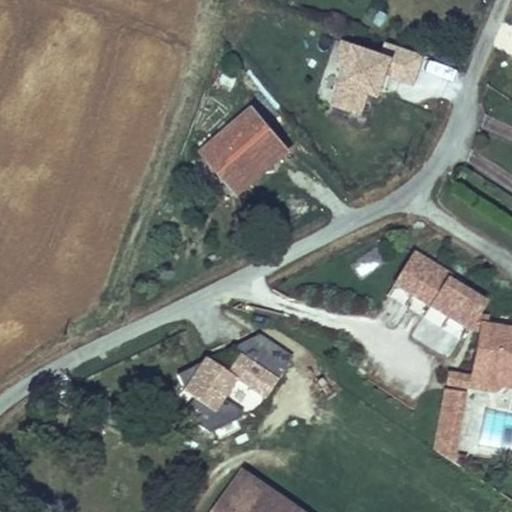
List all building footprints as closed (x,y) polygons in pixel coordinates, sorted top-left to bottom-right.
[(345,44),(338,63),(349,66),(336,104),(363,113),(370,93),(380,96),(388,73),(415,82),(424,55),(387,42),(382,57),(345,44)] [(252,108),(203,150),(237,189),(286,148),(252,108)] [(473,368),(503,374),(501,386),(511,387),(511,328),(489,324),(490,317),(478,315),(486,303),(447,280),(453,271),(417,250),(398,281),(434,302),(430,309),(478,337),(473,368)] [(200,365),(176,374),(180,391),(191,399),(179,415),(207,431),(244,420),(246,413),(225,403),(237,381),(267,399),(293,357),(260,335),(235,348),(238,356),(228,373),(204,357),(200,365)] [(503,374),(473,368),(472,373),(470,387),(495,391),(501,386),(503,374)] [(470,387),(472,373),(450,369),(447,383),(470,387)] [(453,461),(465,391),(447,387),(436,450),(453,461)] [(298,511),(243,473),(214,511),(298,511)]
